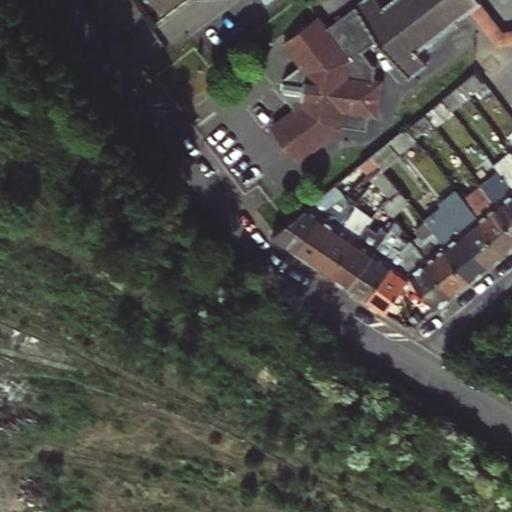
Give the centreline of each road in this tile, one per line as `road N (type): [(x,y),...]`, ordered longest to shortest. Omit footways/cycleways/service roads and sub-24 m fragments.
road 1 (tertiary): [(122,81),(252,257),(283,286),(404,363)]
road 2 (residential): [(404,363),(511,276)]
road 3 (residential): [(122,81),(232,0)]
road 4 (tertiary): [(404,363),(511,421)]
